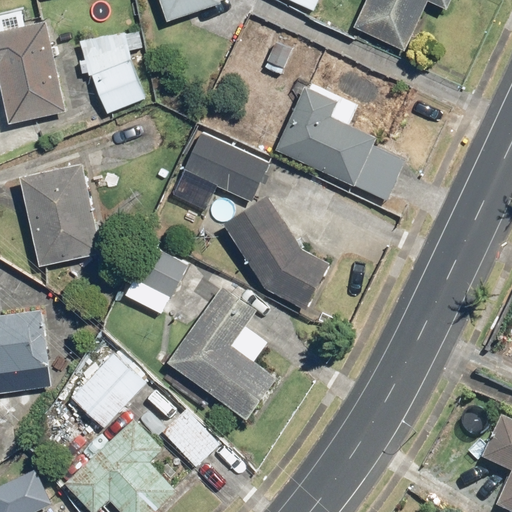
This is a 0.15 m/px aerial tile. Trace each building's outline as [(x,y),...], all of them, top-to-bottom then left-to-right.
[(156,0),(163,20),(218,3),(216,0),(156,0)] [(277,0),(309,15),(316,0),(277,0)] [(367,0),(354,31),(403,52),(425,2),(443,10),(447,0),(367,0)] [(0,79),(11,123),(66,109),(45,24),(0,34),(0,79)] [(114,29),(77,44),(105,114),(142,99),(114,29)] [(294,106),(274,151),(387,203),(408,158),(345,130),(356,108),(306,84),(295,107),(294,106)] [(203,138),(187,175),(251,202),(267,166),(203,138)] [(23,182),(37,261),(101,250),(87,171),(23,182)] [(263,290),(303,312),(329,263),(297,246),(266,197),(221,225),(263,290)] [(127,292),(165,312),(189,268),(151,248),(127,292)] [(180,352),(175,358),(242,417),(271,385),(232,351),(257,314),(222,290),(179,352),(180,352)] [(0,323),(0,377),(47,370),(39,318),(0,323)] [(69,395),(99,425),(142,380),(112,351),(69,395)] [(193,410),(163,434),(192,470),(221,446),(193,410)] [(479,463),(511,478),(497,511),(511,511),(511,427),(498,422),(479,463)] [(96,511),(107,503),(115,511),(160,511),(177,497),(144,461),(156,450),(134,424),(64,486),(87,511),(96,511)] [(24,457),(0,478),(0,497),(12,511),(28,511),(53,490),(24,457)]
